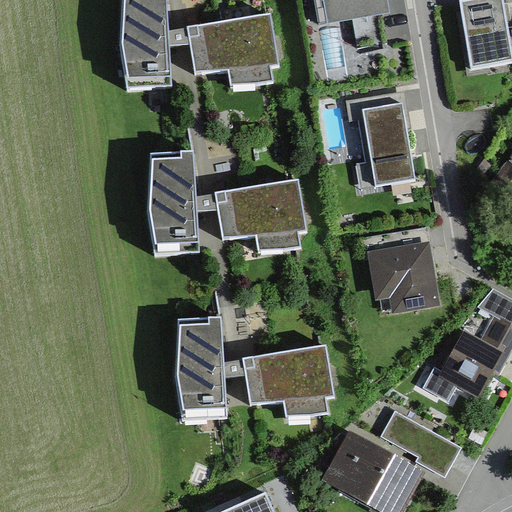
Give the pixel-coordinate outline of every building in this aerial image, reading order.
[(169,46),(166,0),(124,0),(123,56),(129,98),(172,93),(169,46)] [(387,0),(324,0),(328,21),(389,12),(387,0)] [(501,0),(498,0),(462,5),(472,69),(511,63),(501,0)] [(275,22),(187,35),(188,42),(193,82),(231,77),(232,87),(270,82),(269,71),(282,70),(275,22)] [(414,180),(402,109),(363,115),(375,186),(414,180)] [(196,210),(193,157),(152,158),(148,221),(156,263),(198,258),(196,210)] [(298,184),(217,198),(218,210),(224,245),(257,245),(259,259),(301,254),(297,240),(304,237),(298,184)] [(426,252),(372,261),(379,301),(394,298),(397,314),(436,307),(426,252)] [(223,375),(220,322),(180,326),(176,384),(184,428),(226,425),(223,375)] [(480,349),(457,336),(434,377),(475,400),(511,336),(494,325),(480,349)] [(327,349),(244,362),(246,375),(251,404),(285,405),(287,419),(328,412),(325,398),(334,396),(327,349)] [(381,443),(451,474),(465,444),(394,413),(381,443)] [(392,511),(412,478),(341,437),(313,483),(362,511),(392,511)] [(273,511),(265,496),(231,511),(273,511)]
